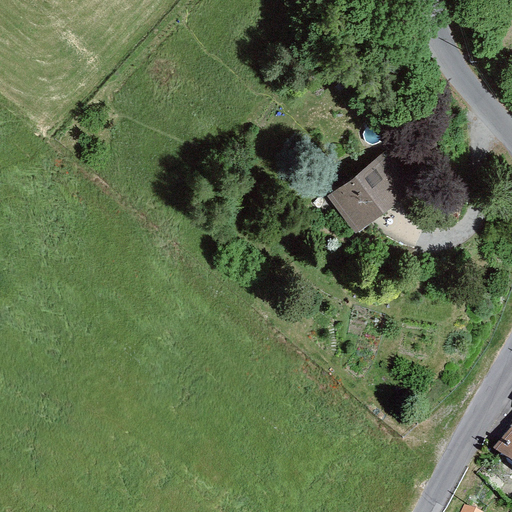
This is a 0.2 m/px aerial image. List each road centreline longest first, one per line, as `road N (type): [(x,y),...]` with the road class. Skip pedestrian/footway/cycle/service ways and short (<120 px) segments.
road 1 (unclassified): [(511,367),(429,511)]
road 2 (unclassified): [(433,0),(458,72),(511,134)]
